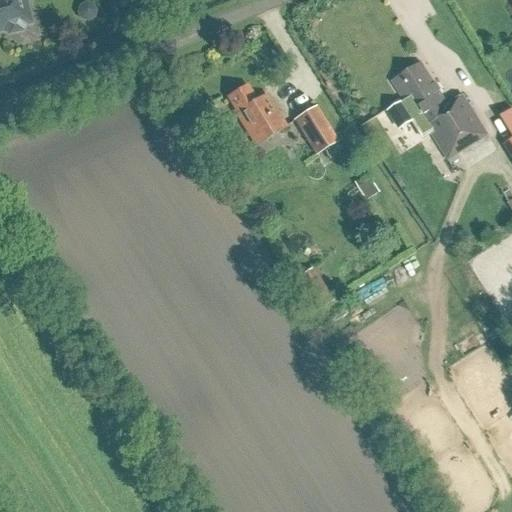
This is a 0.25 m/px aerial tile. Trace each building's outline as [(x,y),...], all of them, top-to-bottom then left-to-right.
[(0,0),(0,30),(4,30),(10,33),(19,30),(23,25),(29,23),(22,0),(0,0)] [(403,102),(388,112),(400,131),(412,123),(422,140),(431,135),(447,161),(487,136),(461,96),(447,105),(436,89),(421,64),(415,68),(415,67),(391,83),(403,102)] [(267,140),(285,129),(265,97),(254,103),(245,88),(228,98),(236,111),(234,112),(252,142),(263,135),(267,140)] [(315,156),(335,144),(314,109),(294,121),(315,156)] [(511,112),(511,111),(498,119),(511,141),(503,146),(511,160),(511,112)]
